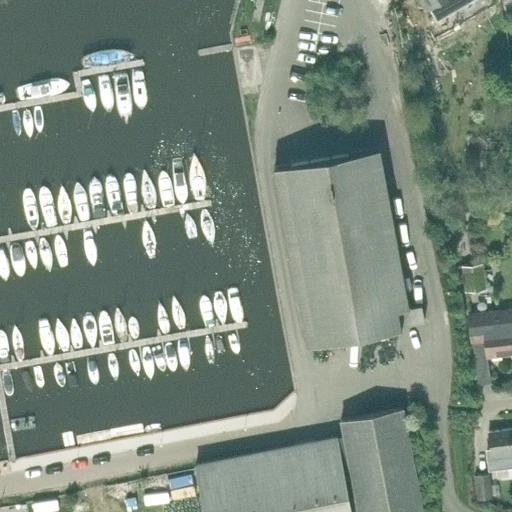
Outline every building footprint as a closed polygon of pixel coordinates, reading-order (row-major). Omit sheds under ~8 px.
[(420,0),(424,6),(428,4),(436,19),(468,0),(420,0)] [(308,67),(334,73),(340,47),(314,41),(308,67)] [(257,58),(242,60),(244,89),(260,88),(257,58)] [(421,303),(409,305),(380,146),(274,165),(304,344),(402,326),(402,324),(425,319),(421,303)] [(460,197),(452,198),(454,211),(462,210),(460,197)] [(486,289),(483,263),(461,266),(464,292),(486,289)] [(511,308),(469,314),(472,342),(485,340),(487,357),(511,353),(511,308)] [(423,511),(402,407),(340,419),(343,435),(194,464),(201,511),(423,511)] [(492,466),(511,463),(511,429),(488,432),(492,466)] [(492,498),(489,474),(475,475),(478,499),(492,498)]
